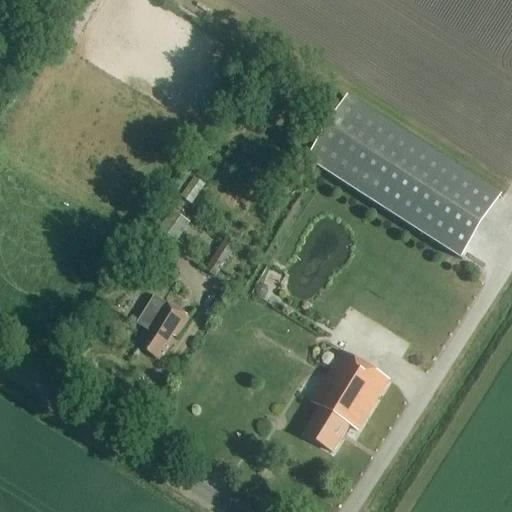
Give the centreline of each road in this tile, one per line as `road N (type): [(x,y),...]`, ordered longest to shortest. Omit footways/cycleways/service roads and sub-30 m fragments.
road 1 (track): [(348,511),(511,257)]
road 2 (unclassified): [(235,511),(0,362)]
